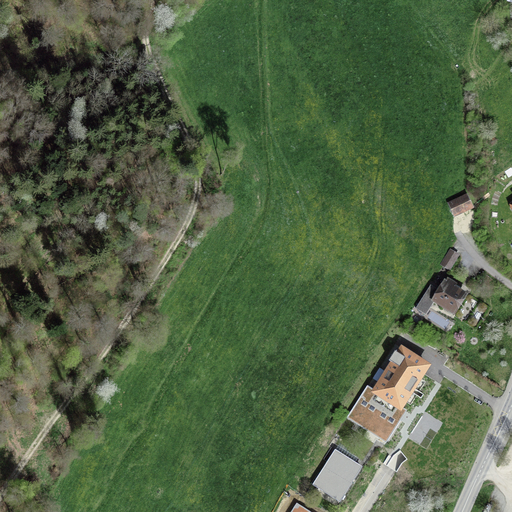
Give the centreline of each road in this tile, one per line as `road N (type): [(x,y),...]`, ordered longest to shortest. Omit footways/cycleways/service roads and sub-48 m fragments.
road 1 (track): [(154,0),(146,42),(198,161),(193,213),(0,499)]
road 2 (tertiary): [(461,511),(511,403)]
